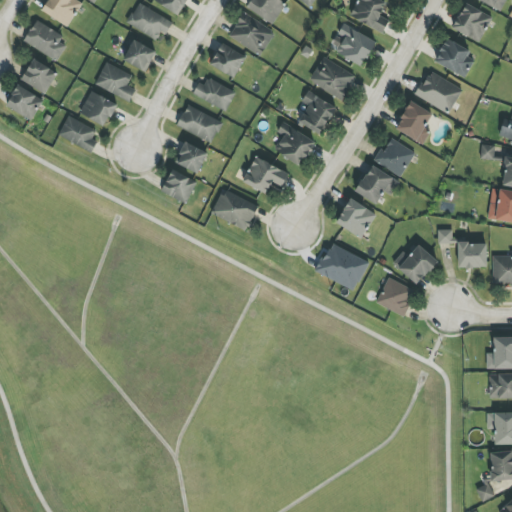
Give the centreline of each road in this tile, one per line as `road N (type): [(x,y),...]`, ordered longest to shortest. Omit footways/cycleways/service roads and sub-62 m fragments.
road 1 (residential): [(294,225),(431,0)]
road 2 (residential): [(219,0),(138,147)]
